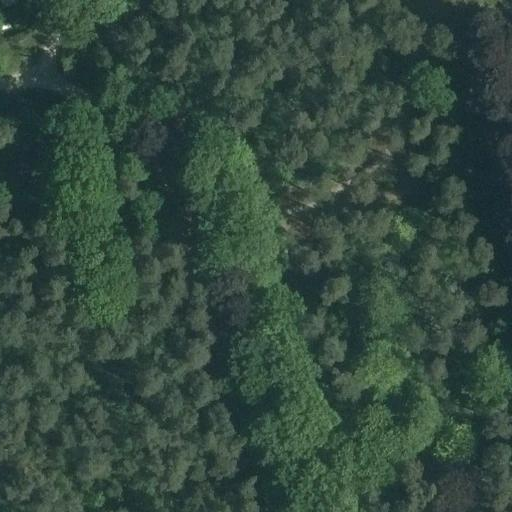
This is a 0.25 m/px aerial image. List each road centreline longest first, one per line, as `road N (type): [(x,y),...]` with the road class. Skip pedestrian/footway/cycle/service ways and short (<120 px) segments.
road 1 (track): [(221,230),(359,187),(387,160),(420,63),(445,33),(481,16)]
road 2 (track): [(221,230),(306,511)]
road 3 (track): [(36,51),(213,175),(221,230)]
